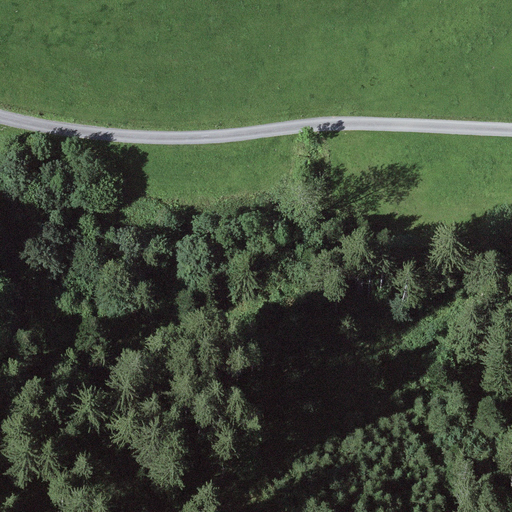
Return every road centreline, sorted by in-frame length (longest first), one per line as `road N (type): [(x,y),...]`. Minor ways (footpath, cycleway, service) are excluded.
road 1 (track): [(0,115),(52,132),(199,140),(337,127),(511,130)]
road 2 (track): [(0,244),(10,274),(0,389)]
